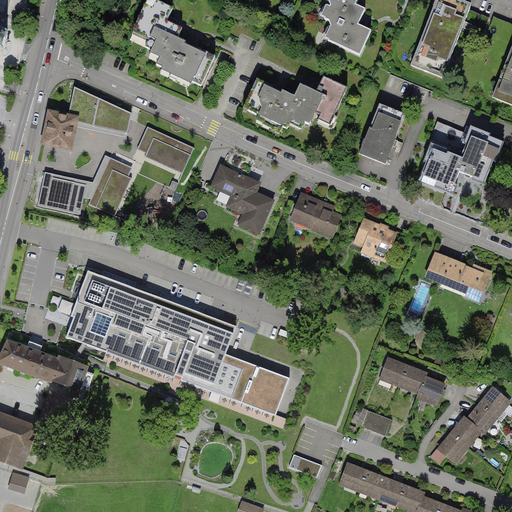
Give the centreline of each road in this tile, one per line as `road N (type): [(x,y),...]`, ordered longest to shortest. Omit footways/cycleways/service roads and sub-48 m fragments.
road 1 (residential): [(44,56),(511,248)]
road 2 (primary): [(44,56),(0,247)]
road 3 (residential): [(494,499),(343,444)]
